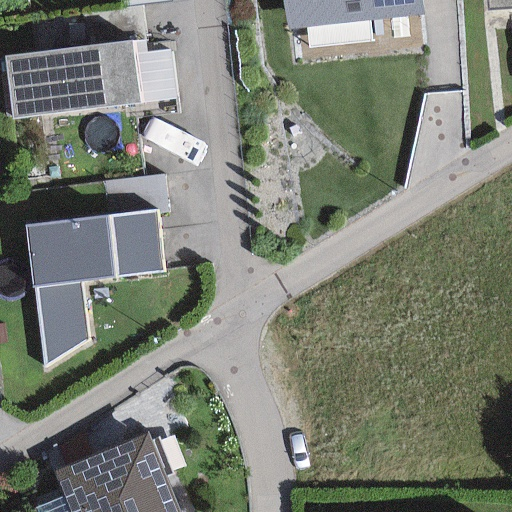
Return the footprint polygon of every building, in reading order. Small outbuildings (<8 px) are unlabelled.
[(281,0),(285,30),(421,14),(419,0),(281,0)] [(511,0),(485,0),(486,11),(511,9),(511,0)] [(130,41),(3,56),(11,120),(138,105),(130,41)] [(157,211),(24,226),(31,287),(33,286),(42,369),(87,341),(79,281),(164,272),(157,211)] [(181,511),(149,434),(51,474),(67,511),(181,511)]
